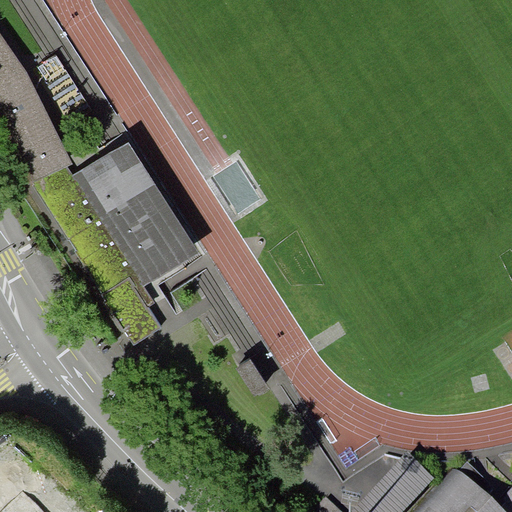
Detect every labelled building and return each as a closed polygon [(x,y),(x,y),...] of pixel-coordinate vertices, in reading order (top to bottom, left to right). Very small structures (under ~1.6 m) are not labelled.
[(31,182),(68,166),(72,164),(0,29),(0,137),(25,185),(31,182)] [(199,251),(130,142),(73,175),(68,166),(31,182),(102,292),(101,293),(134,344),(162,326),(149,305),(155,302),(144,285),(199,251)] [(269,386),(252,359),(237,368),(255,396),(269,386)] [(401,511),(434,479),(408,451),(351,511),(401,511)] [(468,460),(458,471),(475,487),(485,476),(468,460)] [(458,471),(453,467),(410,511),(503,511),(495,504),(475,487),(458,471)] [(511,511),(511,486),(495,504),(503,511),(511,511)]
